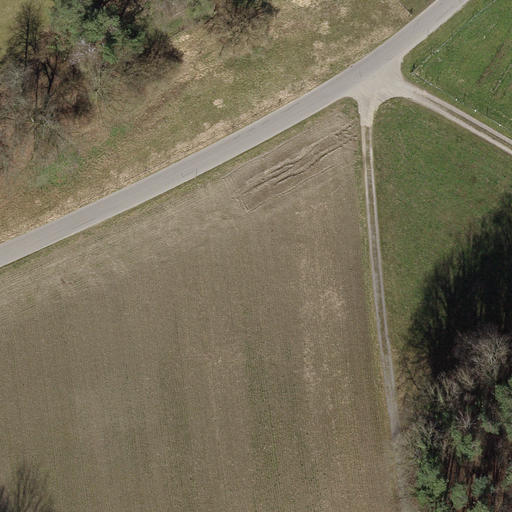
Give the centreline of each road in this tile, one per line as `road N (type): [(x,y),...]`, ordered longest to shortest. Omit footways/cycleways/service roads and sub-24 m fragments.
road 1 (track): [(511,147),(369,68),(379,282),(419,511)]
road 2 (unclassified): [(0,256),(280,120),(369,68),(454,0)]
